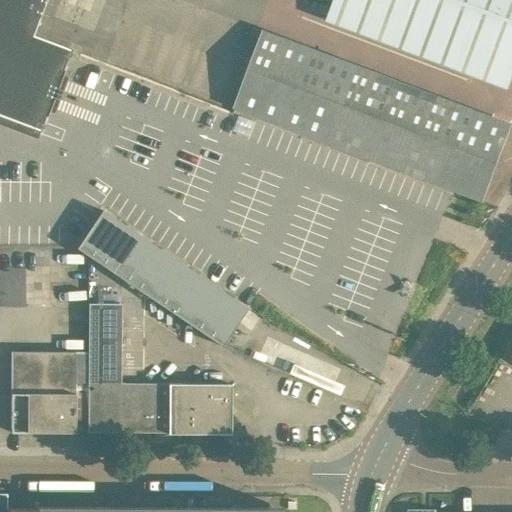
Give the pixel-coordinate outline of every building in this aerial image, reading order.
[(0,0),(0,115),(39,130),(69,49),(31,34),(44,0),(0,0)] [(511,0),(329,0),(325,12),(508,82),(511,72),(511,0)] [(511,123),(511,122),(510,122),(511,119),(493,113),(492,115),(264,29),(235,110),(482,202),(511,123)] [(247,307),(246,307),(101,210),(75,248),(221,346),(247,307)] [(87,303),(87,353),(87,431),(87,432),(216,433),(230,433),(230,383),(120,383),(120,303),(87,303)] [(86,432),(87,432),(87,431),(87,353),(74,353),(74,351),(10,351),(10,432),(74,432),(74,430),(86,430),(86,432)] [(0,511),(278,511),(279,508),(36,506),(36,508),(5,508),(5,493),(0,492),(0,511)]
